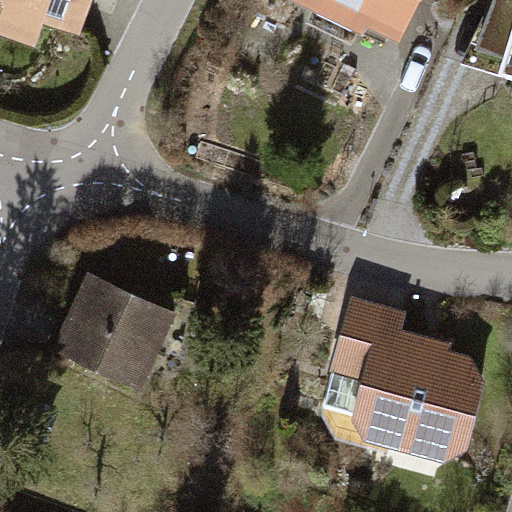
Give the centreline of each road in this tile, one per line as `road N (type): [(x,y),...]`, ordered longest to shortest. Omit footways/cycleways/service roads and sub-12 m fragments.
road 1 (residential): [(86,168),(337,246),(432,265),(511,269)]
road 2 (residential): [(86,168),(169,0)]
